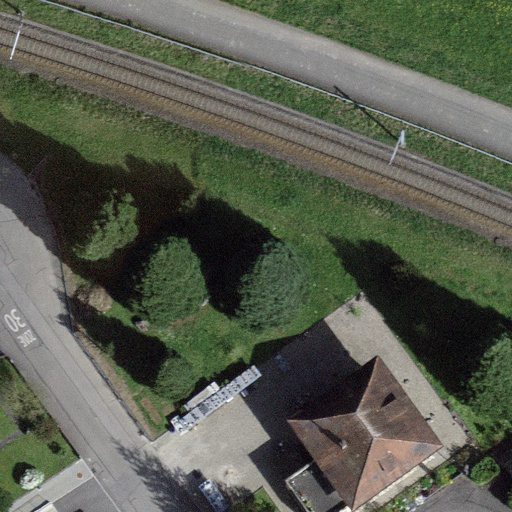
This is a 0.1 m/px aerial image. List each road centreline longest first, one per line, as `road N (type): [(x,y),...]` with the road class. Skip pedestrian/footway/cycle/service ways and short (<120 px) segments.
road 1 (track): [(511,135),(127,0)]
road 2 (residential): [(146,511),(0,290)]
